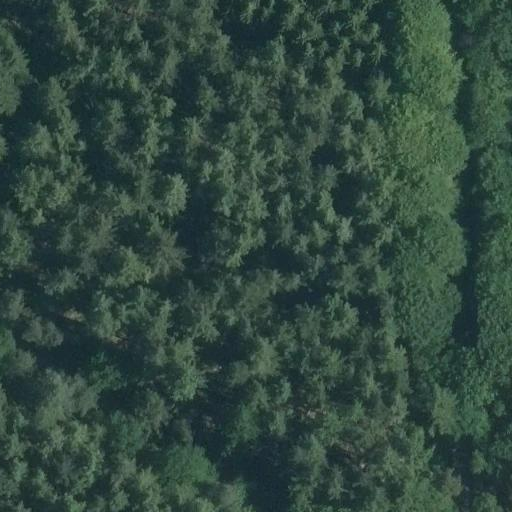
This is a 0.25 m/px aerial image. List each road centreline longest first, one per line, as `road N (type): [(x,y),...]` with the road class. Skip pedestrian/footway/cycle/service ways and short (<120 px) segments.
road 1 (track): [(457,331),(449,0)]
road 2 (track): [(255,511),(0,340)]
road 3 (track): [(460,511),(457,331)]
